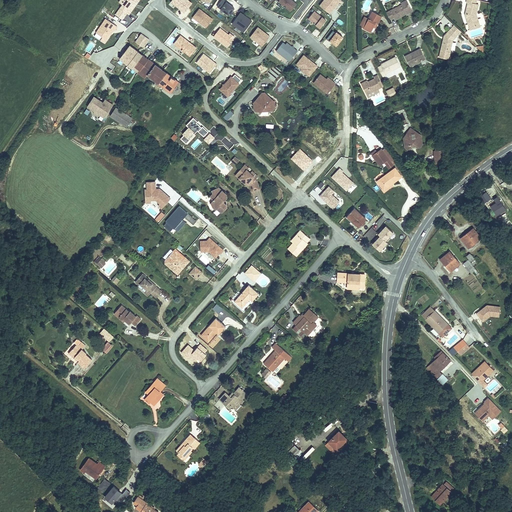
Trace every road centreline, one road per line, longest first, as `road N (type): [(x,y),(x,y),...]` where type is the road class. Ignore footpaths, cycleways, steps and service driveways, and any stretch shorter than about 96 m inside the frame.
road 1 (unclassified): [(299,194),(171,344),(177,362),(206,388)]
road 2 (secondary): [(408,511),(386,384),(399,278)]
road 3 (unclassified): [(206,388),(341,234)]
road 4 (track): [(0,160),(78,46),(111,56)]
road 5 (residential): [(287,25),(258,60),(235,62),(158,0)]
road 6 (residential): [(407,258),(511,372)]
road 7 (secondary): [(407,258),(440,206),(511,149)]
road 8 (unknown): [(490,398),(394,293)]
road 9 (unclassified): [(349,72),(345,134),(299,194)]
road 10 (unclassified): [(445,0),(429,21),(349,72)]
